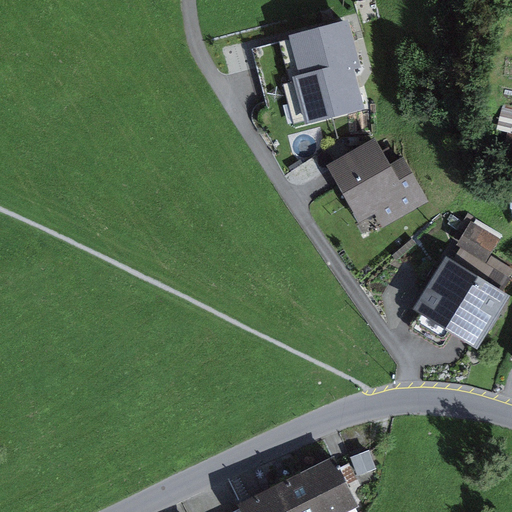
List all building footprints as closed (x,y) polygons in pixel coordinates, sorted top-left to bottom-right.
[(346,31),(291,44),(310,124),(359,112),(350,74),(356,72),(346,31)] [(388,137),(340,159),(367,216),(415,194),(388,137)] [(511,297),(511,279),(458,242),(416,301),(479,345),(511,297)] [(368,452),(352,458),(359,474),(374,468),(368,452)] [(332,511),(354,501),(332,457),(302,471),(322,511),(332,511)] [(322,511),(302,471),(273,486),(285,511),(322,511)] [(285,511),(273,486),(243,501),(248,511),(285,511)]
